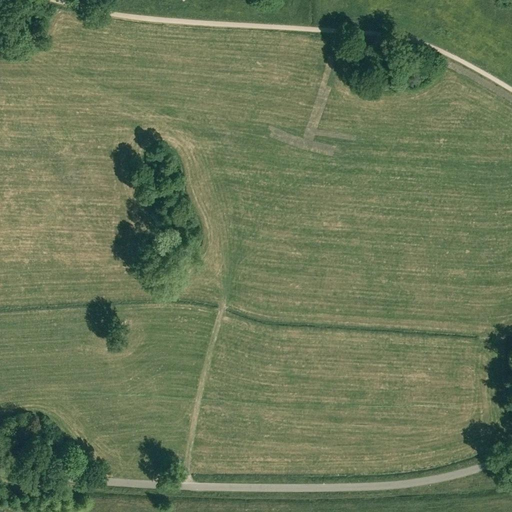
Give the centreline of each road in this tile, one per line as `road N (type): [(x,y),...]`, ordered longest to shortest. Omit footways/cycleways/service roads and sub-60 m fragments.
road 1 (unclassified): [(0,472),(121,485),(372,488),(461,475),(511,455)]
road 2 (track): [(183,487),(225,298)]
